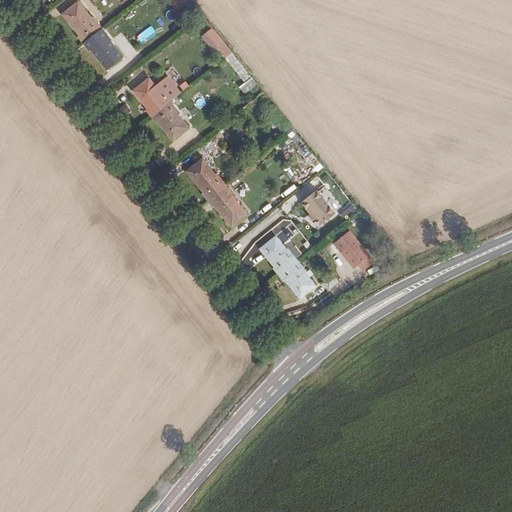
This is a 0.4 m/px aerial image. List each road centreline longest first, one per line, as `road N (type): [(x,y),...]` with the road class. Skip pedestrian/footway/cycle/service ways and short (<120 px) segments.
road 1 (residential): [(299,363),(2,0)]
road 2 (primary): [(299,363),(407,289),(511,241)]
road 3 (primary): [(165,511),(299,363)]
